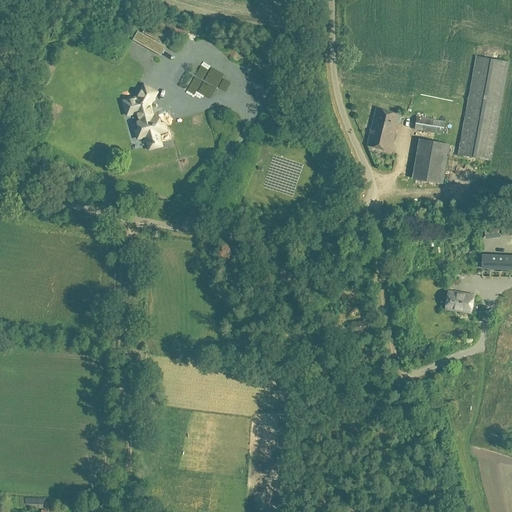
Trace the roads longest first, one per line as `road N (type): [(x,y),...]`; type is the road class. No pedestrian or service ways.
road 1 (unclassified): [(0,182),(47,201),(259,242),(317,229),(364,206),(372,183),(335,94),(332,0)]
road 2 (track): [(450,511),(385,305),(381,217),(370,199)]
road 3 (track): [(127,511),(132,218)]
